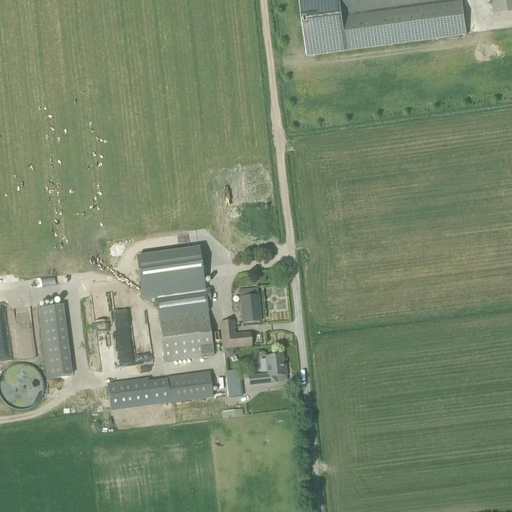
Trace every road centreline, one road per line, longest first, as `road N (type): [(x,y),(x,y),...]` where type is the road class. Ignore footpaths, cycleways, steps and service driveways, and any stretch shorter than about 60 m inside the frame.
road 1 (unclassified): [(318,511),(289,250)]
road 2 (track): [(261,0),(289,250)]
